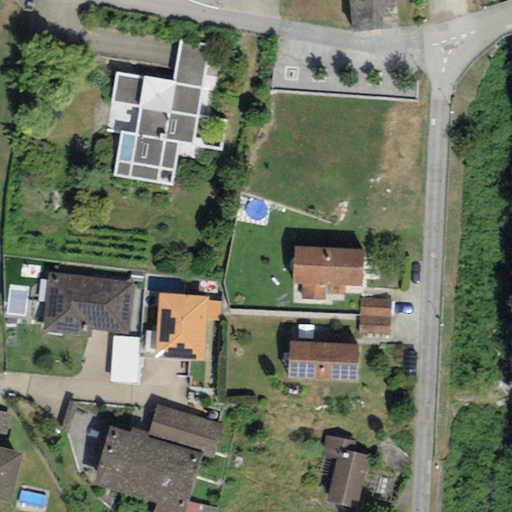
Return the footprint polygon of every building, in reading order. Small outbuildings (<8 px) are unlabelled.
[(348,0),(351,33),(399,29),(396,0),(348,0)] [(208,45),(180,40),(173,83),(117,74),(107,132),(121,135),(114,176),(170,185),(176,144),(223,151),(227,121),(197,116),(208,45)] [(364,251),(295,246),(292,283),(302,284),(301,299),(324,301),(325,285),(331,286),(330,294),(345,295),(346,287),(362,288),(364,251)] [(134,283),(48,272),(40,332),(90,338),(91,330),(128,335),(134,283)] [(208,297),(158,293),(154,357),(203,361),(206,321),(207,302),(208,297)] [(392,301),(360,299),(359,333),(390,335),(392,301)] [(221,303),(207,302),(206,321),(220,322),(221,303)] [(113,337),(110,383),(137,385),(140,339),(113,337)] [(359,345),(290,341),(288,380),(357,384),(359,345)] [(213,460),(223,426),(157,407),(149,434),(148,439),(202,454),(201,456),(213,460)] [(0,500),(11,503),(23,453),(2,449),(10,415),(0,412),(0,500)] [(185,511),(201,456),(202,454),(148,439),(149,434),(130,428),(129,433),(108,427),(92,487),(156,503),(153,511),(185,511)] [(369,454),(340,448),(327,498),(356,504),(369,454)]
